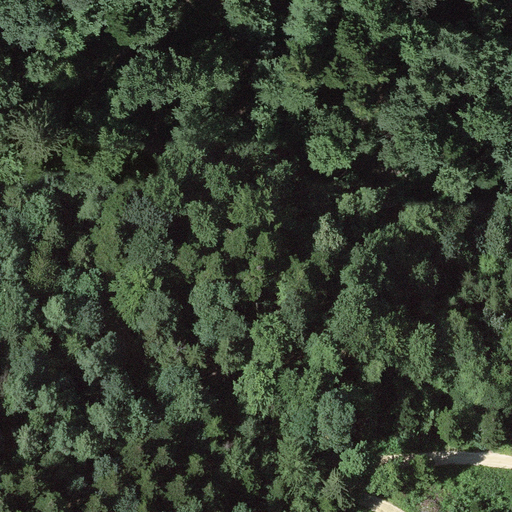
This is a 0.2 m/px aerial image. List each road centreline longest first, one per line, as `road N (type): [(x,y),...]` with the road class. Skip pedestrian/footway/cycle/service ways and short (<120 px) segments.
road 1 (track): [(457,511),(348,445),(295,439),(222,410),(153,368),(0,238)]
road 2 (track): [(348,445),(511,454)]
